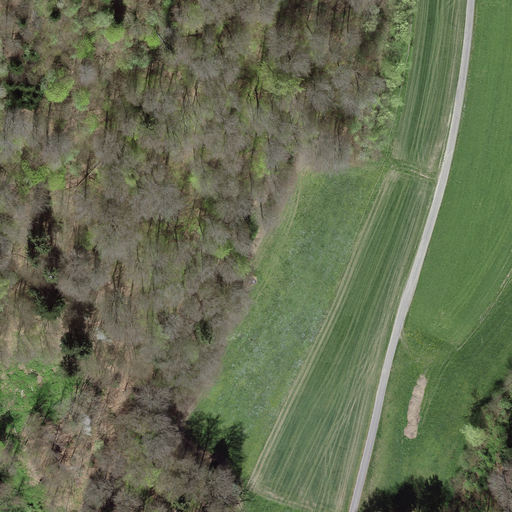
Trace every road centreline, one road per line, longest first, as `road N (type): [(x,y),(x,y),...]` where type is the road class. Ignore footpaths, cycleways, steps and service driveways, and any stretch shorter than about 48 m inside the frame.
road 1 (unclassified): [(355,511),(386,367),(447,163),(470,0)]
road 2 (track): [(80,511),(283,152)]
